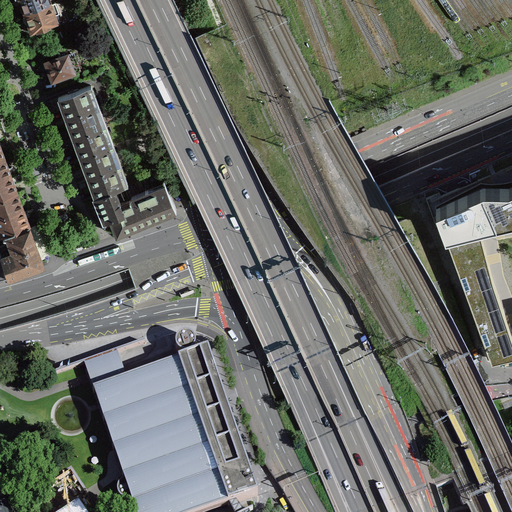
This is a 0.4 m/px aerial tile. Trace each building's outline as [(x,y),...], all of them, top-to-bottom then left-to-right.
[(25,13),(48,5),(45,0),(19,0),(20,2),(22,5),(20,7),(21,11),(24,12),(25,13)] [(48,5),(25,13),(25,14),(24,15),(25,15),(24,16),(24,17),(24,18),(24,19),(25,20),(25,21),(26,21),(27,22),(27,23),(28,23),(30,27),(31,31),(37,30),(37,31),(40,33),(43,32),(44,29),(50,27),(49,25),(57,22),(54,14),(59,13),(55,2),(48,5)] [(48,73),(49,78),(52,79),(52,81),(75,72),(80,70),(75,55),(69,57),(68,53),(45,62),(47,67),(49,71),(48,73)] [(68,93),(58,97),(61,104),(66,117),(94,107),(86,87),(78,90),(78,88),(77,89),(69,92),(68,92),(68,93)] [(101,126),(94,107),(66,117),(68,123),(73,137),(101,126)] [(80,156),(108,146),(101,126),(73,137),(76,143),(80,156)] [(108,146),(80,156),(83,163),(88,176),(116,166),(120,164),(121,164),(114,146),(113,144),(108,146)] [(6,159),(4,160),(4,158),(0,159),(0,178),(10,175),(9,172),(8,168),(9,168),(6,159)] [(90,181),(95,196),(123,185),(116,166),(88,176),(90,181)] [(124,185),(140,224),(145,222),(176,209),(172,200),(164,179),(163,179),(160,172),(124,185)] [(14,182),(13,182),(11,178),(10,175),(0,178),(0,198),(16,192),(16,191),(17,190),(14,182)] [(436,206),(449,243),(481,233),(479,225),(490,222),(511,217),(511,184),(508,186),(483,186),(482,186),(436,206)] [(111,218),(117,233),(140,224),(124,185),(123,185),(95,196),(94,196),(96,203),(104,221),(111,218)] [(18,193),(17,193),(16,192),(0,198),(0,217),(23,209),(21,205),(20,202),(21,201),(18,193)] [(26,215),(25,216),(24,212),(23,209),(0,217),(0,236),(8,233),(29,226),(28,224),(29,224),(26,215)] [(0,245),(0,251),(8,278),(15,275),(43,265),(29,226),(8,233),(11,243),(7,244),(5,243),(0,245)] [(488,260),(481,233),(449,243),(471,303),(498,294),(488,260)] [(0,280),(8,278),(0,251),(0,280)] [(181,295),(183,298),(195,294),(193,290),(181,295)] [(511,335),(508,322),(498,294),(471,303),(492,359),(511,354),(511,335)] [(193,356),(192,354),(194,351),(195,347),(195,343),(194,340),(191,337),(187,336),(183,336),(179,338),(177,341),(175,345),(176,349),(179,353),(182,355),(186,356),(187,358),(124,379),(114,383),(141,460),(138,460),(131,463),(134,471),(122,475),(123,478),(126,477),(127,479),(125,480),(121,482),(118,486),(117,490),(118,494),(120,498),(123,500),(127,502),(131,502),(134,500),(135,503),(132,504),(133,506),(136,505),(137,508),(135,508),(131,511),(129,511),(208,511),(229,505),(235,503),(243,500),(258,495),(208,351),(193,356)] [(367,416),(336,347),(293,367),(296,375),(308,369),(315,384),(307,387),(308,388),(296,393),(296,392),(295,392),(295,393),(286,397),(306,443),(367,416)] [(116,356),(84,367),(93,391),(114,383),(124,379),(116,356)] [(141,460),(114,383),(93,391),(122,475),(134,471),(131,463),(138,460),(141,460)] [(8,511),(0,498),(0,511),(8,511)] [(240,511),(235,503),(229,505),(232,511),(240,511)]
